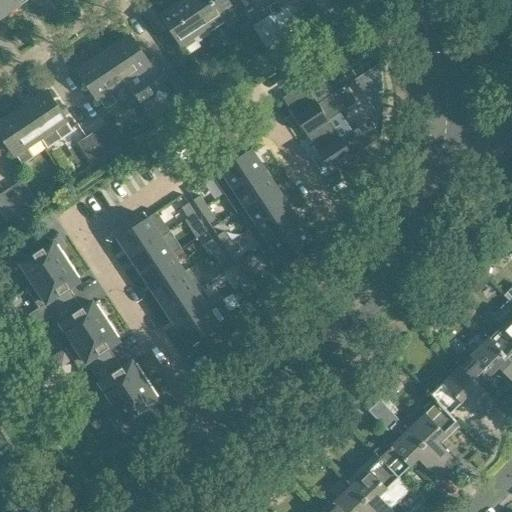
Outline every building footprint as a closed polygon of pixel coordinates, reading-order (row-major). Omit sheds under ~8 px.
[(0,0),(0,18),(20,5),(18,2),(16,0),(0,0)] [(194,36),(207,27),(189,0),(186,0),(163,15),(189,54),(201,47),(194,36)] [(225,0),(189,0),(207,27),(220,18),(227,29),(240,21),(225,0)] [(271,12),(262,18),(275,39),(285,33),(271,12)] [(265,45),(275,39),(262,18),(252,24),(265,45)] [(131,37),(105,54),(124,83),(134,96),(166,75),(154,57),(147,61),(131,37)] [(105,54),(80,71),(106,111),(118,103),(111,92),(124,83),(105,54)] [(292,64),(282,70),(291,83),(301,77),(292,64)] [(180,75),(194,95),(196,98),(204,92),(189,69),(180,75)] [(185,102),(194,95),(180,75),(171,81),(185,102)] [(305,83),(283,98),(291,110),(298,120),(296,121),(303,132),(305,131),(305,132),(307,134),(329,119),(329,120),(357,102),(346,85),(318,104),(305,83)] [(47,92),(23,109),(42,138),(55,129),(62,140),(74,132),(47,92)] [(28,147),(42,138),(23,109),(0,124),(0,131),(23,166),(35,158),(28,147)] [(329,119),(307,134),(315,145),(321,155),(319,157),(327,168),(328,166),(329,167),(331,170),(380,137),(369,121),(342,139),(329,120),(329,119)] [(96,130),(111,152),(122,144),(108,123),(96,130)] [(100,159),(111,152),(96,130),(85,138),(100,159)] [(252,149),(212,175),(225,194),(264,168),(258,158),(259,158),(255,152),(255,153),(252,149)] [(264,168),(225,194),(237,213),(241,210),(241,209),(276,185),(270,176),(271,176),(267,170),(266,171),(264,168)] [(13,186),(27,207),(38,200),(24,179),(13,186)] [(276,185),(241,209),(241,210),(252,227),(288,203),(282,194),(279,188),(278,189),(276,185)] [(18,214),(27,207),(13,186),(3,192),(18,214)] [(201,196),(194,200),(200,210),(207,205),(201,196)] [(189,203),(182,208),(189,218),(195,213),(189,203)] [(252,227),(248,229),(260,248),(301,221),(295,213),(288,203),(252,227)] [(207,205),(200,210),(209,223),(216,219),(207,205)] [(157,212),(117,238),(124,248),(124,249),(125,250),(127,252),(126,253),(127,254),(128,254),(130,257),(162,236),(162,237),(170,231),(157,212)] [(195,213),(189,218),(195,228),(202,223),(195,213)] [(301,221),(260,248),(273,267),(281,262),(297,251),(313,240),(306,230),(301,221)] [(224,231),(218,236),(224,246),(231,241),(224,231)] [(162,236),(130,257),(132,260),(131,260),(132,261),(133,261),(134,264),(135,266),(135,265),(142,275),(174,254),(162,237),(162,236)] [(502,237),(490,249),(499,259),(511,247),(502,237)] [(37,239),(15,254),(34,283),(34,284),(69,261),(63,251),(60,253),(55,246),(53,243),(43,249),(37,239)] [(213,239),(203,246),(209,256),(213,254),(212,254),(219,249),(213,239)] [(231,241),(224,246),(231,256),(238,252),(231,241)] [(219,249),(212,254),(213,254),(219,264),(226,259),(219,249)] [(174,254),(142,275),(148,284),(148,285),(153,293),(185,272),(185,271),(174,254)] [(301,255),(283,274),(292,282),(310,264),(301,255)] [(34,283),(26,288),(40,309),(48,303),(54,313),(76,299),(70,289),(79,282),(77,279),(73,272),(76,270),(69,261),(34,284),(34,283)] [(185,272),(153,293),(159,302),(166,311),(201,287),(189,268),(185,271),(185,272)] [(241,272),(235,276),(241,287),(248,282),(241,272)] [(478,272),(473,278),(481,286),(487,281),(478,272)] [(248,282),(241,287),(248,297),(255,292),(248,282)] [(201,287),(166,311),(172,320),(171,321),(172,322),(173,322),(175,325),(174,325),(175,326),(177,329),(213,305),(213,304),(201,287)] [(54,313),(50,316),(69,345),(70,346),(109,320),(102,310),(99,312),(95,306),(93,302),(83,309),(76,299),(54,313)] [(213,305),(177,329),(190,348),(194,345),(194,346),(195,345),(198,342),(198,343),(199,342),(202,340),(214,357),(241,332),(220,300),(213,304),(213,305)] [(511,315),(500,327),(496,322),(484,334),(488,338),(508,359),(508,358),(511,361),(511,315)] [(69,345),(65,348),(79,368),(87,363),(94,373),(116,358),(109,348),(119,342),(117,339),(112,332),(115,330),(109,320),(70,346),(69,345)] [(508,359),(488,338),(459,366),(479,386),(480,386),(499,367),(511,380),(511,361),(508,358),(508,359)] [(116,358),(94,373),(100,383),(96,386),(109,405),(109,406),(148,380),(142,370),(139,372),(134,365),(132,362),(122,368),(116,358)] [(500,407),(480,386),(479,386),(459,366),(431,394),(438,401),(450,414),(470,395),(491,416),(500,407)] [(109,405),(103,409),(123,439),(155,418),(149,408),(158,402),(156,398),(152,392),(155,390),(148,380),(109,406),(109,405)] [(437,402),(408,430),(448,471),(457,462),(437,441),(457,421),(450,414),(438,401),(431,394),(430,394),(437,402)] [(383,404),(376,412),(393,427),(400,419),(383,404)] [(72,415),(65,419),(72,429),(79,425),(72,415)] [(448,471),(408,430),(380,457),(399,477),(419,458),(439,480),(448,471)] [(351,485),(377,511),(394,511),(379,496),(399,477),(380,457),(376,453),(364,465),(367,469),(351,485)] [(289,464),(282,471),(290,480),(297,473),(289,464)] [(377,511),(351,485),(322,511),(377,511)]
